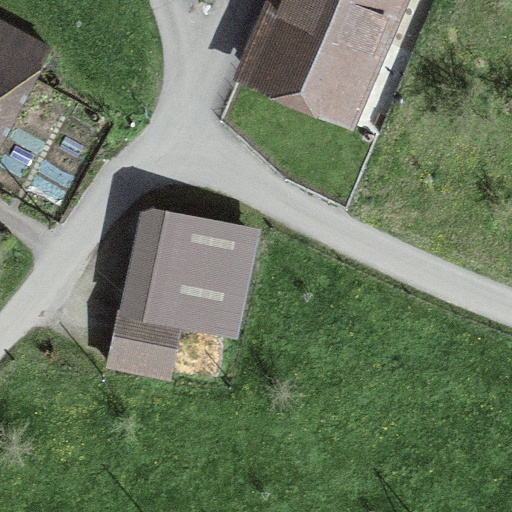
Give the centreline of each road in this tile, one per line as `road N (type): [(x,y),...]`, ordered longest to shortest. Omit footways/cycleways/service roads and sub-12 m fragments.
road 1 (unclassified): [(186,123),(234,171),(273,195),(511,305)]
road 2 (unclassified): [(0,338),(186,123)]
road 3 (unclassified): [(168,0),(207,75),(186,123)]
